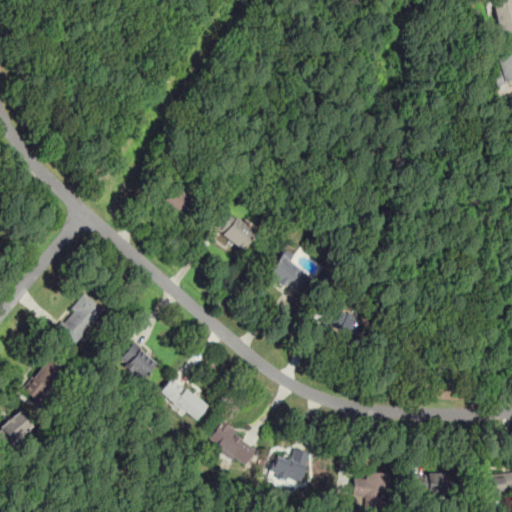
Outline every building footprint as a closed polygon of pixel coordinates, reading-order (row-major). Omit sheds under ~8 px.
[(511,0),(490,0),(497,34),(511,31),(511,0)] [(495,87),(511,82),(511,50),(497,54),(500,68),(491,70),(495,87)] [(179,216),(195,200),(175,180),(159,196),(179,216)] [(240,250),(254,232),(225,209),(211,226),(240,250)] [(265,274),(297,293),(311,272),(279,252),(265,274)] [(102,309),(83,292),(53,327),(73,344),(102,309)] [(327,327),(354,339),(363,321),(335,308),(327,327)] [(140,380),(156,359),(131,341),(116,361),(140,380)] [(61,365),(45,355),(21,390),(37,401),(61,365)] [(157,391),(192,420),(205,405),(170,376),(157,391)] [(31,425),(17,409),(0,424),(0,444),(4,449),(31,425)] [(233,462),(249,443),(221,420),(205,439),(233,462)] [(300,479),(305,455),(272,448),(266,472),(300,479)] [(386,497),(385,472),(362,472),(362,477),(351,477),(351,498),(386,497)] [(483,494),(511,493),(511,472),(482,473),(483,494)] [(410,473),(410,494),(450,494),(450,473),(410,473)]
